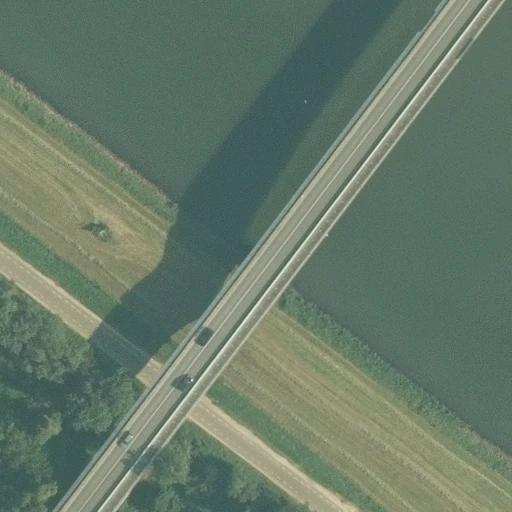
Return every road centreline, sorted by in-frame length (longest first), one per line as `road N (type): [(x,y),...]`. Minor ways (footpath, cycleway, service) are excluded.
road 1 (secondary): [(69,511),(460,0)]
road 2 (tertiary): [(0,266),(328,511)]
